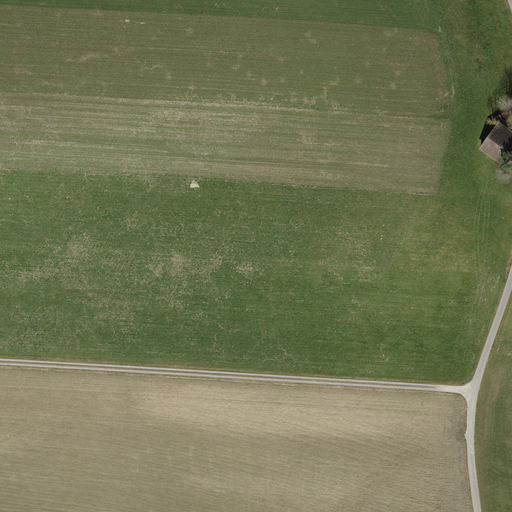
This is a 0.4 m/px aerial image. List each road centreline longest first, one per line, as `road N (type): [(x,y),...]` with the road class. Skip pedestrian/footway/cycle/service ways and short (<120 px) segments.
road 1 (track): [(0,364),(474,390)]
road 2 (track): [(478,511),(474,390),(511,278)]
